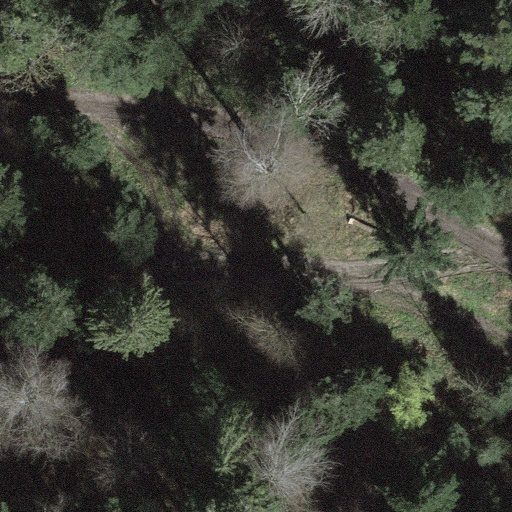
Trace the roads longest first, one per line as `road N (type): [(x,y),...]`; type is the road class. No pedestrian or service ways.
road 1 (track): [(511,271),(190,260),(133,270),(0,357)]
road 2 (track): [(0,93),(174,109),(395,161),(511,211)]
